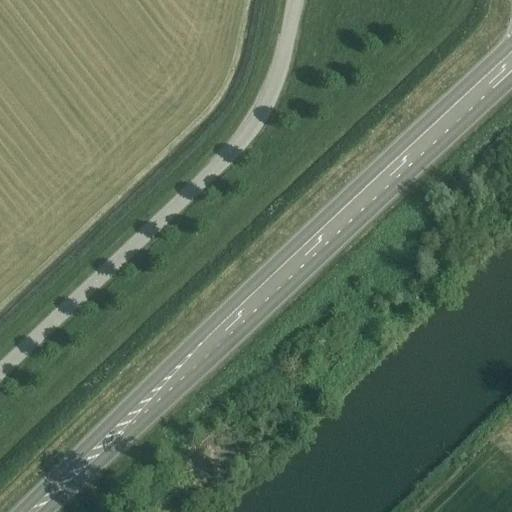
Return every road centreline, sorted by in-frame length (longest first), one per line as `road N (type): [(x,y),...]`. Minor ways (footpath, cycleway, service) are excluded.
road 1 (trunk): [(35,511),(511,62)]
road 2 (unclassified): [(0,367),(264,115),(283,71),(293,0)]
